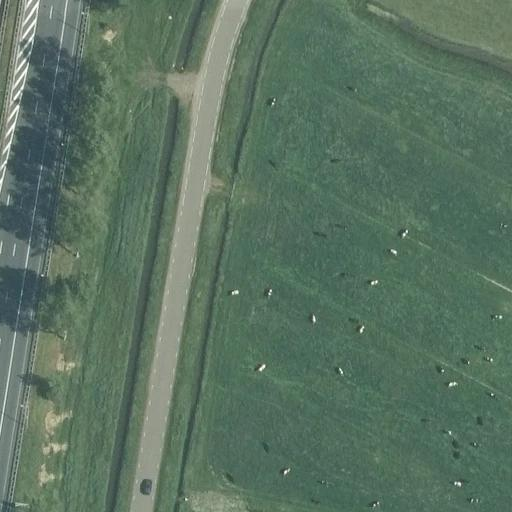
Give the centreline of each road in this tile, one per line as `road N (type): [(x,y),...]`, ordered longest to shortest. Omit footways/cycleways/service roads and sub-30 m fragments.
road 1 (unclassified): [(144,511),(224,41),(240,0)]
road 2 (motorway): [(0,307),(52,0)]
